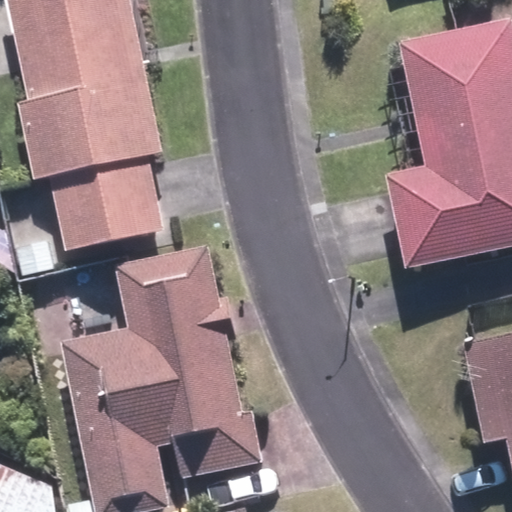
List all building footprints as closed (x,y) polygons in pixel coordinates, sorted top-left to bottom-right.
[(136,0),(14,0),(70,247),(172,225),(155,151),(170,148),(136,0)] [(511,16),(405,39),(431,162),(391,170),(411,265),(511,244),(511,16)] [(260,459),(216,242),(121,261),(134,326),(68,339),(102,511),(134,511),(177,504),(166,447),(182,443),(188,473),(260,459)] [(511,435),(511,328),(467,338),(488,440),(511,435)] [(68,511),(78,487),(3,460),(0,467),(0,511),(68,511)]
